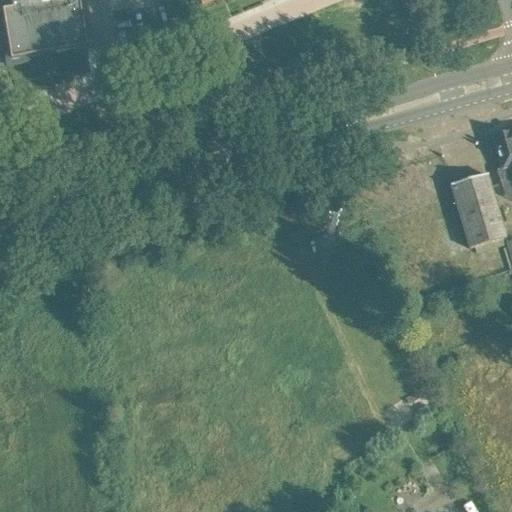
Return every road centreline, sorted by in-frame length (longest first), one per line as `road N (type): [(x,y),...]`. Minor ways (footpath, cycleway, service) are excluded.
road 1 (secondary): [(258,150),(0,221)]
road 2 (residential): [(110,84),(313,0)]
road 3 (secondary): [(511,66),(382,103),(334,129)]
road 4 (secondary): [(334,129),(511,88)]
